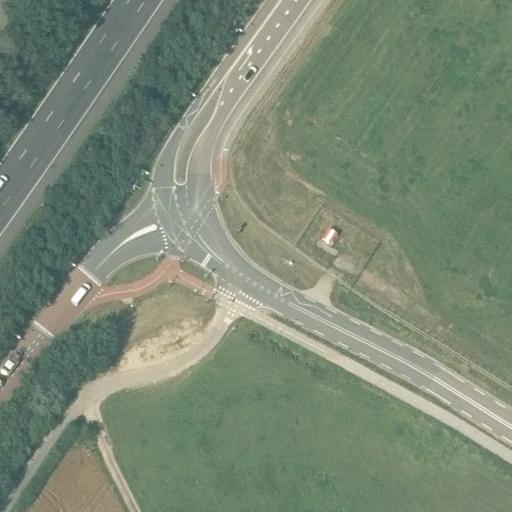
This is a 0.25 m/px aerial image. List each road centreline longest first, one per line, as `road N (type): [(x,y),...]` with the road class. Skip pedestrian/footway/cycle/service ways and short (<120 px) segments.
road 1 (tertiary): [(511,426),(245,279),(201,244),(184,218)]
road 2 (tertiary): [(0,387),(119,244),(184,218)]
road 3 (motorway): [(0,200),(138,0)]
road 4 (tertiary): [(240,69),(210,87),(169,152),(165,192),(184,218)]
road 5 (tertiary): [(184,218),(200,154),(232,101),(240,69)]
road 6 (track): [(126,511),(74,403)]
